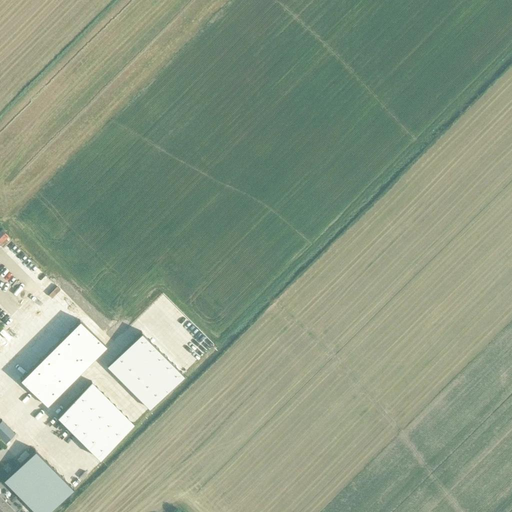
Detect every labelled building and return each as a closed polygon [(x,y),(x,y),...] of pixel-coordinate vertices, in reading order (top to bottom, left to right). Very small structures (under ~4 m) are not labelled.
[(79,319),(20,378),(47,405),(106,346),(79,319)] [(141,331),(107,365),(149,407),(149,408),(184,373),(183,372),(141,331)] [(57,415),(57,416),(68,427),(98,456),(99,457),(133,423),(132,422),(92,381),(57,415)] [(35,449),(4,480),(35,511),(48,511),(73,487),(35,449)] [(12,511),(15,510),(0,495),(0,511),(12,511)]
